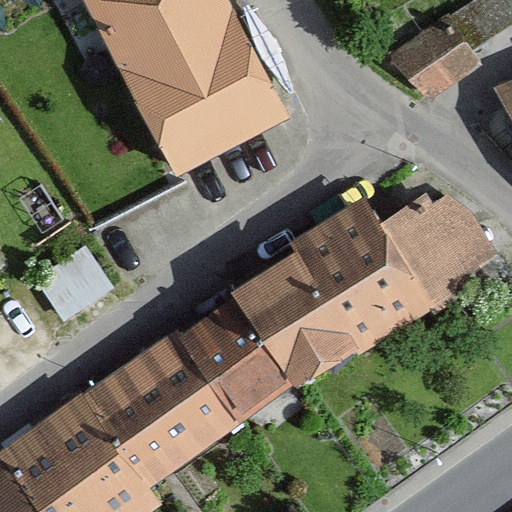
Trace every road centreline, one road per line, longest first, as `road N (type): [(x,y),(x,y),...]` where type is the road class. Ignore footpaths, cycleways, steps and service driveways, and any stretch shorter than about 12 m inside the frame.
road 1 (residential): [(396,127),(0,424)]
road 2 (residential): [(396,127),(312,55),(274,0)]
road 3 (residential): [(511,205),(396,127)]
